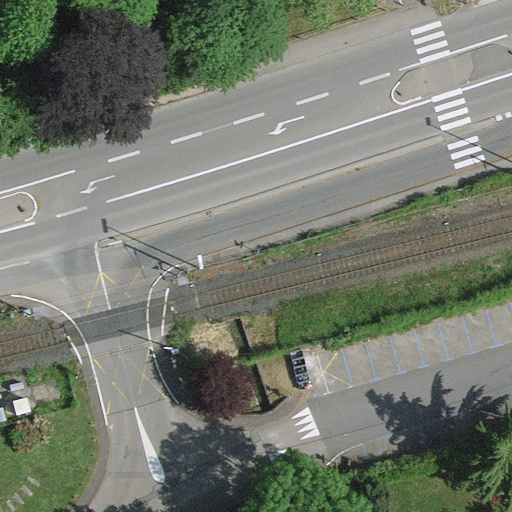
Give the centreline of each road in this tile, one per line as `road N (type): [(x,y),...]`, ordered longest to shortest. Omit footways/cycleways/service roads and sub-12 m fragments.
road 1 (primary): [(77,186),(511,54)]
road 2 (tertiary): [(100,269),(469,156),(511,132)]
road 3 (residential): [(167,502),(318,432),(511,378)]
road 4 (tertiary): [(167,502),(100,269)]
